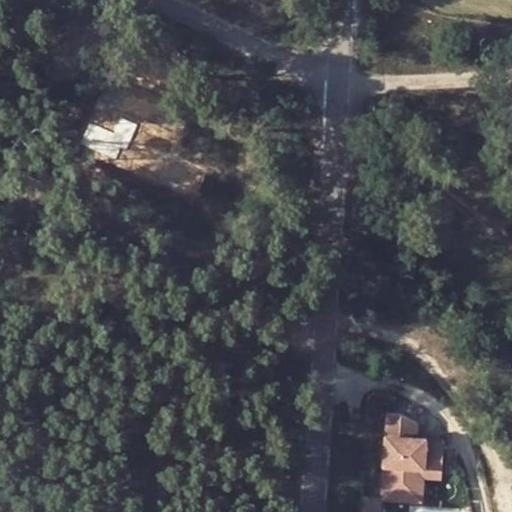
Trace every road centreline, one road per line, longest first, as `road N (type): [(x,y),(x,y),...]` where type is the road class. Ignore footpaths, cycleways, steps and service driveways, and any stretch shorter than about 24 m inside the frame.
road 1 (tertiary): [(330,63),(306,511)]
road 2 (track): [(317,325),(402,339),(446,378),(488,432),(511,501)]
road 3 (unclassified): [(330,63),(369,81),(511,76)]
road 4 (unclassified): [(172,0),(330,63)]
